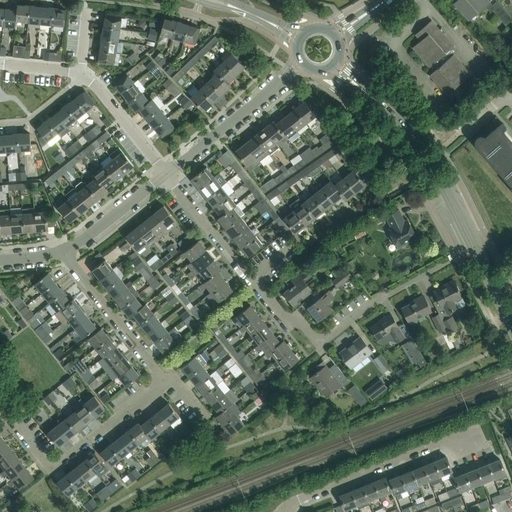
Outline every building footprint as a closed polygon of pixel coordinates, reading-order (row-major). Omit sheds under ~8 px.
[(490,2),(488,0),(456,0),(454,3),(468,19),(477,12),(477,13),(490,2)] [(28,22),(30,6),(17,5),(17,11),(16,21),(28,22)] [(511,18),(499,5),(492,11),(505,26),(511,19),(511,18)] [(40,23),(42,7),(30,6),(28,22),(40,23)] [(52,24),(54,9),(42,7),(40,23),(52,24)] [(66,10),(54,9),(52,24),(64,26),(66,10)] [(16,21),(17,11),(5,10),(3,26),(15,27),(16,21)] [(106,14),(104,26),(120,29),(122,17),(106,14)] [(172,37),(176,22),(164,19),(160,34),(172,37)] [(470,74),(449,50),(454,46),(443,34),(445,32),(441,27),(439,29),(431,20),(423,28),(428,34),(412,47),(429,67),(433,64),(437,68),(429,75),(452,101),(460,93),(455,87),(470,74)] [(184,41),(188,25),(176,22),(172,37),(184,41)] [(200,28),(188,25),(184,41),(196,44),(200,28)] [(118,41),(120,29),(104,26),(102,38),(118,41)] [(16,41),(17,29),(10,28),(9,41),(16,41)] [(215,36),(206,45),(210,49),(219,40),(215,36)] [(116,53),(118,41),(102,38),(100,50),(116,53)] [(24,58),(25,50),(25,47),(14,45),(12,56),(24,58)] [(205,55),(210,49),(206,45),(200,50),(198,53),(202,57),(205,55)] [(114,65),(116,53),(100,50),(98,62),(114,65)] [(130,55),(134,60),(135,61),(139,58),(134,52),(130,55)] [(157,62),(163,57),(159,53),(154,59),(157,62)] [(199,60),(202,57),(198,53),(195,55),(189,61),(193,65),(199,60)] [(231,53),(223,62),(236,76),(245,67),(231,53)] [(126,58),(131,64),(135,61),(134,60),(130,55),(126,58)] [(166,61),(163,57),(157,62),(160,66),(166,61)] [(180,69),(182,71),(184,74),(193,65),(189,61),(180,69)] [(149,70),(155,65),(152,62),(146,67),(149,70)] [(227,84),(236,76),(223,62),(214,70),(217,73),(227,84)] [(158,68),(155,65),(149,70),(152,74),(158,68)] [(175,70),(171,66),(166,71),(169,75),(175,70)] [(184,74),(182,71),(180,69),(172,78),(176,82),(184,74)] [(121,93),(134,83),(126,73),(113,83),(121,93)] [(230,86),(227,84),(217,73),(208,81),(221,95),(230,86)] [(166,88),(172,82),(168,79),(163,84),(166,88)] [(213,103),(221,95),(208,81),(200,89),(213,103)] [(175,85),(172,82),(166,88),(169,91),(175,85)] [(129,102),(141,92),(134,83),(121,93),(129,102)] [(204,112),(213,103),(200,89),(191,98),(204,112)] [(85,91),(75,99),(85,111),(95,103),(85,91)] [(139,109),(152,99),(151,99),(148,101),(141,92),(129,102),(136,112),(139,109)] [(183,105),(189,100),(185,96),(179,102),(183,105)] [(85,111),(75,99),(66,106),(76,119),(85,111)] [(147,119),(160,109),(152,99),(139,109),(147,119)] [(192,103),(189,100),(183,105),(186,109),(192,103)] [(304,102),(295,109),(306,123),(315,116),(304,102)] [(76,119),(66,106),(56,114),(66,126),(76,119)] [(154,128),(167,118),(160,109),(147,119),(154,128)] [(306,123),(295,109),(285,116),(297,131),(306,123)] [(66,126),(56,114),(47,121),(57,134),(60,138),(69,130),(66,126)] [(297,131),(285,116),(276,124),(284,135),(287,139),(297,131)] [(102,121),(107,127),(111,124),(106,117),(102,121)] [(175,128),(167,118),(154,128),(162,138),(175,128)] [(57,134),(47,121),(37,129),(47,141),(57,134)] [(284,135),(276,124),(273,121),(264,128),(275,142),(284,135)] [(96,125),(87,132),(92,139),(95,136),(96,135),(101,131),(96,125)] [(511,142),(498,126),(485,138),(484,138),(484,137),(483,137),(482,137),(481,137),(480,137),(479,137),(478,137),(478,138),(477,138),(477,139),(476,139),(476,140),(476,141),(476,142),(476,143),(476,144),(477,145),(511,185),(511,142)] [(279,147),(275,142),(264,128),(254,136),(266,150),(269,155),(279,147)] [(92,139),(87,132),(84,129),(80,132),(83,135),(77,140),(82,146),(88,142),(92,139)] [(96,139),(100,144),(110,136),(106,132),(96,139)] [(30,133),(18,134),(19,150),(31,149),(30,133)] [(19,150),(18,134),(5,135),(7,151),(19,150)] [(266,150),(254,136),(245,144),(256,158),(266,150)] [(336,136),(323,144),(326,149),(339,141),(336,136)] [(344,141),(334,148),(338,153),(347,146),(344,141)] [(92,143),(87,147),(91,152),(96,148),(92,143)] [(256,158),(245,144),(235,151),(247,165),(251,162),(253,164),(256,165),(260,162),(256,158)] [(316,156),(326,149),(323,144),(318,148),(317,146),(312,150),(313,151),(316,156)] [(71,145),(68,148),(73,154),(76,151),(71,145)] [(78,154),(81,159),(91,152),(87,147),(78,154)] [(109,155),(112,160),(123,174),(133,166),(119,147),(109,155)] [(69,157),(73,154),(68,148),(64,150),(69,157)] [(328,159),(338,153),(334,148),(325,154),(328,159)] [(59,149),(55,152),(63,162),(67,159),(59,149)] [(234,160),(227,151),(222,155),(230,164),(234,160)] [(303,158),(306,163),(311,160),(316,156),(313,151),(303,158)] [(72,167),(81,159),(78,154),(68,162),(72,167)] [(318,166),(328,159),(325,154),(315,161),(318,166)] [(51,156),(47,158),(52,169),(56,167),(51,156)] [(298,162),(294,165),(297,169),(301,167),(306,163),(303,158),(298,162)] [(123,174),(112,160),(103,167),(114,181),(123,174)] [(234,160),(230,164),(237,174),(242,170),(234,160)] [(353,170),(353,171),(364,186),(374,178),(359,160),(350,167),(353,170)] [(309,173),(318,166),(315,161),(305,168),(309,173)] [(67,170),(72,167),(68,162),(64,166),(59,169),(63,174),(67,170)] [(297,169),(294,165),(288,169),(283,172),(287,177),(291,174),(297,169)] [(114,181),(103,167),(93,175),(96,178),(105,188),(114,181)] [(199,189),(214,177),(206,167),(191,179),(199,189)] [(299,179),(309,173),(305,168),(296,174),(299,179)] [(50,176),(51,178),(54,181),(59,177),(63,174),(59,169),(55,172),(50,176)] [(249,179),(242,170),(237,174),(244,183),(249,179)] [(355,193),(364,186),(353,171),(343,178),(355,193)] [(287,177),(283,172),(274,179),(277,184),(287,177)] [(289,186),(299,179),(296,174),(286,181),(289,186)] [(54,181),(51,178),(50,176),(45,180),(49,184),(54,181)] [(206,198),(221,187),(214,177),(199,189),(206,198)] [(108,191),(105,188),(96,178),(87,185),(98,199),(108,191)] [(277,184),(274,179),(273,178),(260,187),(264,193),(277,184)] [(355,193),(343,178),(334,185),(342,196),(346,201),(355,193)] [(256,188),(249,179),(244,183),(251,192),(256,188)] [(279,193),(289,186),(286,181),(276,188),(279,193)] [(333,203),(342,196),(334,185),(331,181),(321,188),(333,203)] [(98,199),(87,185),(85,183),(82,183),(77,187),(76,191),(78,192),(89,206),(98,199)] [(213,207),(228,195),(221,187),(206,198),(213,207)] [(261,195),(256,188),(251,192),(256,198),(259,202),(264,198),(261,195)] [(269,200),(279,193),(276,188),(266,195),(269,200)] [(333,203),(321,188),(312,196),(324,211),(333,203)] [(79,214),(89,206),(78,192),(68,200),(79,214)] [(221,217),(236,205),(228,195),(213,207),(221,216),(221,217)] [(324,211),(312,196),(303,203),(315,218),(324,211)] [(271,207),(267,201),(264,198),(259,202),(266,211),(271,207)] [(315,218),(303,203),(299,199),(289,206),(293,211),(305,226),(315,218)] [(70,222),(79,214),(68,200),(58,208),(70,222)] [(225,228),(240,217),(243,214),(236,205),(221,217),(221,216),(217,219),(225,228)] [(164,206),(154,213),(165,227),(171,222),(175,227),(178,224),(164,206)] [(276,213),(271,207),(266,211),(274,220),(279,217),(276,213)] [(12,232),(10,214),(10,209),(0,209),(0,233),(12,232)] [(388,229),(398,249),(417,239),(407,219),(404,221),(398,209),(385,216),(391,228),(388,229)] [(46,211),(34,212),(35,231),(48,230),(46,211)] [(296,233),(305,226),(293,211),(284,218),(296,233)] [(35,231),(34,212),(22,213),(23,232),(35,231)] [(23,232),(22,213),(10,214),(12,232),(23,232)] [(165,227),(154,213),(144,221),(155,235),(161,230),(165,235),(169,232),(165,227)] [(232,238),(247,226),(240,217),(225,228),(232,238)] [(286,226),(281,220),(279,217),(274,220),(272,222),(280,231),(286,226)] [(367,220),(357,224),(362,234),(372,230),(367,220)] [(159,239),(155,235),(144,221),(135,228),(146,242),(152,237),(156,242),(159,239)] [(240,247),(255,235),(247,226),(232,238),(240,247)] [(150,246),(146,242),(135,228),(126,236),(137,250),(143,245),(147,249),(150,246)] [(290,228),(279,236),(285,244),(296,236),(290,228)] [(178,243),(182,248),(192,241),(187,235),(178,243)] [(262,245),(255,235),(240,247),(247,257),(262,245)] [(192,261),(206,250),(198,241),(180,255),(182,259),(187,255),(192,261)] [(123,251),(129,246),(126,242),(120,247),(123,251)] [(170,252),(173,256),(178,252),(175,248),(177,247),(174,243),(172,244),(171,243),(166,247),(170,252)] [(195,274),(213,260),(206,250),(192,261),(187,265),(192,271),(187,275),(189,278),(194,274),(195,274)] [(173,256),(170,252),(160,259),(163,263),(173,256)] [(99,253),(96,255),(95,256),(98,261),(103,257),(99,253)] [(135,266),(141,261),(138,256),(131,262),(135,266)] [(100,279),(112,269),(105,259),(92,270),(100,279)] [(154,271),(163,263),(160,260),(155,264),(153,262),(150,265),(154,271)] [(221,269),(213,260),(195,274),(202,284),(199,286),(217,272),(218,272),(221,269)] [(144,265),(141,261),(135,266),(142,276),(149,271),(144,265)] [(294,305),(311,291),(303,281),(311,275),(306,268),(292,280),(295,284),(284,293),(294,305)] [(106,290),(120,278),(112,269),(100,279),(104,285),(103,286),(106,290)] [(175,282),(180,279),(175,270),(170,272),(175,282)] [(333,281),(338,287),(352,276),(347,270),(333,281)] [(156,280),(149,271),(142,276),(150,285),(156,280)] [(35,283),(42,293),(55,283),(51,277),(52,276),(49,272),(35,283)] [(225,281),(218,272),(217,272),(199,286),(202,290),(206,286),(211,292),(225,281)] [(115,298),(127,288),(120,278),(106,290),(109,293),(110,292),(115,298)] [(150,285),(154,290),(160,284),(156,280),(150,285)] [(446,313),(457,308),(459,309),(463,307),(464,304),(461,298),(462,297),(453,280),(446,284),(446,285),(434,291),(442,307),(443,307),(446,313)] [(233,291),(225,281),(211,292),(206,296),(209,299),(214,305),(233,291)] [(59,288),(55,283),(42,293),(50,302),(64,291),(61,287),(59,288)] [(121,308),(135,297),(139,294),(131,285),(127,288),(115,298),(119,304),(118,304),(121,308)] [(70,301),(65,296),(67,295),(64,291),(50,302),(57,312),(61,309),(60,309),(70,301)] [(168,301),(174,296),(171,292),(164,297),(168,301)] [(329,292),(308,307),(318,320),(331,310),(326,303),(333,298),(329,292)] [(402,308),(409,322),(431,311),(423,295),(414,300),(415,302),(402,308)] [(12,301),(16,305),(22,300),(18,296),(12,301)] [(177,300),(174,296),(168,301),(171,305),(177,300)] [(133,314),(142,307),(142,306),(135,297),(121,308),(124,312),(125,311),(130,317),(133,314)] [(182,300),(189,310),(193,307),(185,297),(182,300)] [(73,299),(70,301),(60,309),(61,309),(68,318),(82,307),(79,304),(77,304),(73,299)] [(139,325),(153,313),(145,304),(142,306),(142,307),(133,314),(137,320),(136,321),(139,325)] [(244,326),(258,314),(250,305),(232,320),(235,324),(240,320),(244,325),(244,326)] [(75,328),(88,318),(84,312),(85,311),(82,307),(68,318),(75,328)] [(27,320),(34,315),(31,311),(24,316),(27,320)] [(183,320),(189,315),(186,311),(179,316),(183,320)] [(148,333),(160,323),(153,313),(139,325),(142,328),(143,327),(148,333)] [(252,335),(265,324),(258,314),(244,326),(244,325),(239,329),(242,333),(247,329),(251,335),(252,335)] [(377,338),(381,344),(384,345),(391,341),(395,342),(403,337),(397,327),(398,327),(390,314),(382,319),(383,320),(370,327),(377,338)] [(446,328),(443,322),(439,314),(432,318),(439,332),(446,328)] [(37,319),(34,315),(27,320),(31,324),(37,319)] [(189,315),(183,320),(186,324),(192,319),(189,315)] [(452,317),(443,322),(446,328),(449,334),(458,330),(452,317)] [(22,328),(26,325),(21,318),(17,321),(22,328)] [(92,323),(88,318),(75,328),(83,338),(97,326),(94,322),(92,323)] [(154,343),(168,332),(160,323),(148,333),(152,339),(151,339),(154,343)] [(259,344),(273,333),(265,324),(252,335),(251,335),(247,338),(250,342),(255,338),(259,344)] [(88,338),(96,348),(110,337),(107,333),(106,334),(101,328),(88,338)] [(7,330),(2,333),(8,340),(12,336),(7,330)] [(38,335),(42,339),(45,337),(48,334),(45,330),(38,335)] [(218,337),(223,343),(227,340),(219,330),(215,333),(219,337),(218,337)] [(229,330),(224,333),(231,342),(235,339),(229,330)] [(175,342),(168,332),(154,343),(157,347),(158,346),(163,352),(175,342)] [(266,353),(280,342),(273,333),(259,344),(254,348),(257,352),(262,348),(266,353)] [(48,334),(45,337),(42,339),(45,344),(52,338),(48,334)] [(113,340),(110,337),(96,348),(103,357),(116,347),(112,341),(113,340)] [(341,357),(342,359),(343,358),(351,368),(371,352),(360,337),(339,353),(342,356),(341,357)] [(416,360),(420,367),(427,362),(423,355),(422,356),(411,339),(403,344),(413,362),(416,360)] [(277,361),(291,350),(293,348),(289,342),(287,344),(283,340),(280,342),(266,353),(265,354),(268,358),(272,354),(277,360),(277,361)] [(217,354),(223,348),(220,345),(214,350),(217,354)] [(111,366),(125,355),(122,352),(121,352),(116,347),(103,357),(111,366)] [(53,354),(57,358),(63,353),(60,348),(53,354)] [(227,353),(223,348),(217,354),(221,358),(227,353)] [(285,370),(299,359),(291,350),(277,361),(277,360),(272,364),(275,368),(280,364),(285,370)] [(188,377),(202,366),(206,363),(198,353),(182,366),(186,372),(185,373),(188,377)] [(233,355),(238,361),(242,358),(237,353),(233,355)] [(383,372),(390,367),(381,354),(373,359),(383,372)] [(128,359),(125,355),(111,366),(118,376),(131,366),(127,360),(128,359)] [(249,368),(242,358),(238,361),(246,371),(249,368)] [(70,361),(63,366),(67,370),(73,365),(70,361)] [(83,365),(80,361),(74,365),(77,370),(83,365)] [(322,393),(329,388),(331,390),(340,383),(342,386),(348,381),(337,367),(331,372),(323,361),(316,367),(319,371),(310,378),(322,393)] [(229,368),(232,372),(238,367),(235,363),(229,368)] [(136,371),(131,366),(118,376),(126,385),(140,374),(137,370),(136,371)] [(197,385),(209,375),(202,366),(188,377),(191,381),(192,380),(197,385)] [(238,367),(232,372),(235,376),(242,371),(238,367)] [(257,377),(249,368),(246,371),(253,380),(257,377)] [(403,368),(395,373),(399,378),(407,373),(403,368)] [(88,384),(95,379),(91,375),(85,380),(88,384)] [(203,396),(217,384),(209,375),(197,385),(201,391),(200,392),(203,396)] [(70,377),(66,380),(71,387),(75,383),(70,377)] [(98,383),(95,379),(88,384),(92,388),(98,383)] [(71,387),(66,380),(62,384),(67,390),(71,387)] [(244,387),(247,391),(254,386),(250,382),(244,387)] [(212,404),(225,394),(217,384),(203,396),(206,399),(207,399),(212,404)] [(229,406),(232,403),(238,399),(231,389),(225,394),(212,404),(216,410),(215,411),(218,414),(229,406)] [(252,397),(255,400),(261,395),(258,391),(252,397)] [(51,392),(47,395),(52,401),(57,398),(51,392)] [(100,399),(104,403),(110,398),(106,394),(100,399)] [(47,395),(43,398),(48,405),(52,401),(47,395)] [(261,395),(255,400),(258,404),(265,399),(261,395)] [(105,409),(94,396),(85,404),(96,417),(100,414),(99,413),(105,409)] [(169,403),(159,411),(169,424),(179,416),(169,403)] [(96,417),(85,404),(75,411),(86,424),(91,419),(92,420),(96,417)] [(236,415),(229,406),(218,414),(216,416),(221,422),(219,422),(222,426),(236,415)] [(38,413),(32,407),(28,410),(34,417),(38,413)] [(80,428),(86,424),(75,411),(66,419),(77,432),(81,429),(80,428)] [(169,424),(159,411),(150,418),(160,431),(169,424)] [(244,425),(236,415),(222,426),(226,430),(227,429),(231,435),(244,425)] [(150,418),(141,426),(140,426),(148,435),(148,436),(150,439),(160,431),(150,418)] [(73,435),(77,432),(66,419),(57,426),(67,439),(72,434),(73,435)] [(148,435),(140,426),(141,426),(138,423),(129,430),(139,443),(148,436),(148,435)] [(61,443),(67,439),(57,426),(47,434),(58,447),(62,444),(61,443)] [(139,443),(129,430),(119,438),(129,450),(139,443)] [(186,433),(191,440),(195,436),(190,430),(186,433)] [(129,450),(119,438),(110,445),(120,458),(129,450)] [(0,458),(11,450),(4,440),(0,443),(0,458)] [(180,448),(178,444),(175,442),(171,445),(173,447),(176,451),(180,448)] [(120,458),(110,445),(100,453),(110,466),(120,458)] [(176,451),(173,447),(171,445),(167,448),(172,455),(176,451)] [(19,459),(11,450),(0,458),(0,463),(5,470),(19,459)] [(95,452),(85,460),(95,473),(105,465),(95,452)] [(150,457),(153,461),(155,463),(159,460),(154,453),(150,457)] [(155,463),(153,461),(150,457),(146,460),(151,467),(155,463)] [(435,461),(440,475),(451,470),(451,471),(452,471),(446,457),(446,458),(435,462),(435,461)] [(19,459),(5,470),(0,474),(3,477),(8,473),(12,479),(26,469),(19,459)] [(489,464),(488,464),(494,477),(495,477),(497,482),(507,477),(500,459),(499,460),(500,460),(489,464)] [(95,473),(85,460),(76,467),(86,480),(95,473)] [(440,475),(435,461),(434,462),(435,462),(424,466),(423,466),(429,479),(440,475)] [(494,477),(488,464),(488,465),(478,469),(477,468),(482,482),(494,477)] [(429,479),(423,466),(423,467),(413,471),(412,470),(412,471),(418,484),(429,479)] [(86,480),(76,467),(67,475),(77,488),(86,480)] [(135,468),(131,472),(136,478),(140,475),(135,468)] [(482,482),(477,468),(477,469),(466,473),(471,486),(482,482)] [(34,478),(26,469),(12,479),(7,483),(10,487),(15,483),(20,489),(34,478)] [(418,484),(412,471),(401,476),(401,475),(406,488),(408,493),(419,489),(418,484)] [(136,478),(131,472),(127,475),(132,482),(136,478)] [(471,486),(466,473),(466,474),(455,478),(455,477),(454,478),(460,492),(460,491),(471,486)] [(77,488),(67,475),(57,482),(67,495),(77,488)] [(406,488),(401,475),(401,476),(390,480),(390,479),(389,480),(397,499),(402,498),(400,491),(406,488)] [(374,482),(379,496),(380,496),(382,501),(386,499),(384,494),(391,491),(385,477),(385,478),(374,482)] [(379,496),(374,482),(363,487),(363,486),(368,500),(379,496)] [(111,483),(107,486),(112,493),(116,490),(111,483)] [(112,493),(107,486),(106,486),(96,494),(102,501),(112,493)] [(368,500),(363,486),(362,486),(363,487),(352,491),(351,491),(357,505),(368,500)] [(456,488),(448,491),(449,494),(447,495),(448,498),(458,494),(456,488)] [(357,505),(351,491),(341,496),(340,495),(346,509),(357,505)] [(448,498),(447,495),(449,494),(448,491),(438,495),(440,501),(448,498)] [(501,494),(502,497),(501,497),(502,500),(511,496),(509,491),(501,494)] [(502,500),(501,497),(502,497),(501,494),(491,498),(494,504),(502,500)] [(425,504),(426,503),(425,500),(423,496),(418,498),(420,502),(413,505),(415,511),(426,507),(425,504)] [(433,497),(425,500),(426,503),(425,504),(426,507),(436,503),(433,497)] [(459,497),(450,500),(451,503),(452,503),(453,506),(462,502),(459,497)] [(92,498),(88,501),(93,508),(97,505),(92,498)] [(453,506),(452,503),(451,503),(450,500),(441,504),(444,510),(453,506)] [(487,500),(479,503),(480,506),(478,506),(480,509),(489,505),(487,500)] [(93,508),(88,501),(84,505),(89,511),(93,508)] [(472,511),(480,509),(478,506),(480,506),(479,503),(469,507),(471,511),(472,511)]
